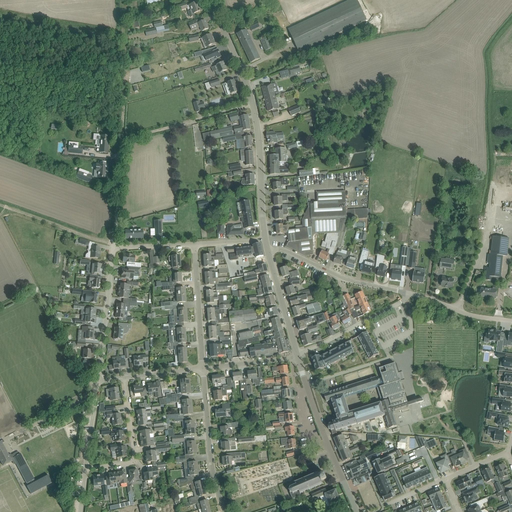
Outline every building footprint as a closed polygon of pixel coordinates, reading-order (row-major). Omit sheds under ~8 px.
[(267,12),(280,6),(276,0),(275,0),(264,6),(267,12)] [(368,22),(357,0),(351,0),(288,30),(299,52),(365,21),(366,23),(368,22)] [(197,3),(198,2),(187,6),(186,3),(177,6),(178,11),(185,9),(186,10),(190,9),(191,10),(188,11),(190,17),(195,16),(194,13),(199,12),(201,11),(199,5),(199,6),(197,3)] [(255,11),(242,17),(245,23),(258,17),(255,11)] [(162,21),(154,23),(155,28),(156,27),(165,26),(164,22),(166,21),(166,18),(161,19),(162,21)] [(202,31),(204,30),(208,28),(205,20),(197,24),(196,20),(189,23),(192,30),(200,27),(202,31)] [(249,25),(252,31),(260,27),(258,21),(249,25)] [(251,63),(255,61),(260,58),(246,29),(237,34),(251,63)] [(206,36),(201,39),(203,45),(205,44),(206,47),(212,45),(216,44),(214,40),(213,40),(212,38),(213,37),(212,37),(211,34),(206,36)] [(272,48),(268,37),(261,40),(265,51),(272,48)] [(211,48),(194,53),(196,57),(201,56),(200,54),(203,53),(207,61),(211,59),(212,62),(216,60),(216,59),(221,56),(218,50),(213,52),(211,48)] [(220,73),(222,72),(227,70),(224,62),(212,67),(213,71),(218,68),(220,73)] [(194,68),(196,72),(211,66),(210,63),(205,65),(199,67),(194,68)] [(301,74),(299,66),(288,70),(290,77),(295,76),(294,73),(297,72),(298,75),(301,74)] [(212,88),(217,86),(215,80),(210,82),(205,84),(207,89),(211,88),(212,88)] [(231,94),(238,91),(235,80),(227,83),(225,84),(226,86),(223,87),(225,91),(230,90),(231,94)] [(278,92),(277,87),(273,88),(272,84),(262,87),(265,99),(275,96),(275,93),(278,92)] [(278,109),(279,109),(279,108),(278,108),(276,102),(277,102),(275,96),(265,99),(268,111),(272,110),(274,117),(279,116),(278,109)] [(200,103),(199,101),(193,103),(196,113),(202,111),(201,109),(205,108),(204,102),(200,103)] [(298,105),(288,110),(291,116),(301,112),(298,105)] [(237,113),(229,115),(231,122),(240,119),(242,126),(234,128),(235,133),(236,137),(242,136),(241,135),(243,134),(243,131),(251,129),(250,128),(248,115),(240,116),(238,116),(237,113)] [(232,128),(203,134),(204,140),(233,134),(232,128)] [(283,138),(283,137),(283,133),(274,134),(274,132),(267,132),(267,138),(268,138),(268,144),(273,143),(277,143),(277,139),(280,139),(283,138)] [(108,136),(108,135),(104,134),(104,136),(99,136),(99,140),(97,140),(97,145),(98,145),(98,148),(99,148),(99,152),(108,153),(109,136),(108,136)] [(246,147),(248,147),(253,146),(252,136),(240,137),(241,149),(246,148),(246,147)] [(72,146),(73,146),(72,145),(72,146),(69,146),(68,153),(82,154),(83,147),(78,147),(72,146)] [(286,162),(286,156),(286,148),(276,149),(276,156),(269,156),(269,163),(279,162),(286,162)] [(248,151),(245,152),(245,153),(246,157),(246,166),(249,166),(254,165),(253,151),(248,151)] [(106,164),(106,162),(100,161),(100,164),(98,164),(96,164),(95,164),(95,171),(96,171),(98,171),(97,178),(98,178),(98,179),(105,180),(105,178),(106,178),(107,164),(106,164)] [(270,175),(275,175),(280,174),(280,173),(288,173),(288,167),(280,168),(279,162),(269,163),(270,175)] [(315,168),(299,170),(300,177),(319,174),(319,172),(316,172),(315,168)] [(92,177),(88,175),(78,171),(76,178),(90,183),(92,177)] [(247,185),(250,185),(255,184),(254,175),(246,175),(246,179),(242,179),(242,181),(241,182),(241,184),(242,185),(247,185)] [(274,190),(279,190),(282,190),(282,186),(288,185),(287,179),(283,179),(278,179),(278,183),(273,183),(274,190)] [(205,191),(197,191),(197,196),(200,196),(200,200),(206,199),(206,191),(205,191)] [(317,202),(331,202),(346,201),(345,191),(317,193),(317,202)] [(288,201),(287,197),(299,196),(299,194),(285,195),(285,197),(274,198),(275,206),(282,205),(282,201),(288,201)] [(201,202),(198,203),(199,209),(208,207),(207,200),(201,202)] [(245,228),(253,227),(249,201),(240,202),(242,212),(239,213),(240,217),(243,217),(245,228)] [(347,207),(346,207),(346,201),(331,202),(317,202),(308,203),(308,207),(302,220),(302,225),(296,226),(296,227),(296,229),(288,230),(288,233),(287,233),(287,235),(288,235),(289,242),(287,246),(289,247),(307,256),(313,255),(313,250),(313,239),(313,237),(313,236),(314,236),(314,235),(315,235),(327,234),(338,233),(339,231),(340,220),(349,219),(368,219),(368,209),(347,210),(347,207)] [(287,215),(288,214),(288,211),(275,212),(276,220),(283,219),(283,215),(287,215)] [(335,258),(334,263),(341,265),(343,259),(345,259),(345,258),(346,255),(341,253),(342,248),(341,248),(343,241),(349,219),(340,220),(339,231),(338,233),(337,237),(338,237),(336,246),(339,247),(338,252),(337,252),(335,258)] [(244,235),(243,228),(242,224),(234,225),(227,225),(228,235),(244,235)] [(288,233),(288,230),(287,224),(281,225),(276,226),(277,234),(284,233),(287,233),(288,233)] [(396,241),(408,242),(409,227),(397,225),(396,241)] [(142,230),(125,231),(126,239),(130,239),(131,238),(131,239),(132,239),(132,238),(143,238),(142,230)] [(321,253),(319,257),(326,261),(329,254),(333,255),(334,250),(335,246),(336,246),(338,237),(337,237),(338,233),(327,234),(325,242),(327,243),(326,248),(328,249),(326,253),(322,251),(321,253)] [(501,278),(503,256),(508,256),(509,238),(493,237),(491,254),(488,254),(487,263),(490,263),(489,268),(487,267),(485,280),(492,281),(499,281),(500,278),(501,278)] [(237,253),(230,254),(230,261),(238,260),(238,257),(252,255),(252,254),(255,254),(256,258),(264,256),(261,245),(259,244),(253,245),(253,248),(251,248),(251,247),(236,249),(237,253)] [(394,246),(391,260),(399,261),(402,248),(394,246)] [(99,247),(91,247),(90,253),(88,253),(87,253),(86,254),(85,255),(85,258),(90,259),(90,258),(100,259),(100,253),(100,251),(99,251),(99,247)] [(363,250),(360,258),(366,259),(367,260),(369,251),(363,250)] [(351,252),(347,251),(346,255),(345,258),(349,259),(347,267),(354,269),(357,258),(350,256),(351,252)] [(134,263),(134,261),(135,256),(132,255),(126,254),(126,255),(123,255),(123,262),(127,262),(126,267),(132,267),(141,268),(141,264),(136,263),(134,263)] [(179,256),(168,257),(169,262),(172,262),(172,268),(175,268),(180,267),(179,256)] [(360,258),(359,263),(364,265),(364,266),(362,271),(362,273),(365,274),(365,272),(370,274),(371,273),(373,273),(375,268),(372,267),(373,264),(365,262),(366,259),(360,258)] [(451,260),(445,259),(441,258),(440,267),(453,269),(454,260),(451,260)] [(102,265),(98,264),(93,264),(93,270),(92,271),(91,271),(90,275),(92,275),(97,275),(97,273),(101,274),(102,265)] [(261,274),(263,273),(268,272),(266,264),(259,266),(260,269),(256,270),(256,271),(251,272),(252,275),(257,274),(261,273),(261,274)] [(391,264),(389,276),(392,276),(392,280),(400,281),(402,270),(394,269),(394,265),(391,264)] [(386,271),(387,267),(381,265),(380,269),(379,269),(377,276),(385,278),(387,271),(386,271)] [(140,275),(141,268),(132,267),(126,267),(126,270),(122,270),(121,278),(133,279),(133,274),(140,275)] [(298,270),(295,271),(289,273),(287,267),(280,269),(283,277),(289,275),(290,279),(299,276),(298,270)] [(413,272),(412,282),(424,283),(425,273),(414,272),(413,272)] [(169,283),(181,282),(181,274),(176,274),(170,274),(170,279),(169,279),(169,283)] [(252,275),(244,277),(246,284),(258,281),(257,274),(252,275)] [(90,275),(89,276),(85,275),(85,277),(89,277),(89,281),(92,281),(91,288),(98,288),(100,287),(100,281),(99,280),(95,279),(96,276),(98,276),(90,275)] [(260,289),(271,286),(268,275),(261,277),(262,280),(259,281),(260,285),(259,286),(260,289)] [(452,288),(453,283),(454,279),(442,277),(442,281),(441,286),(448,287),(448,288),(452,288)] [(216,278),(205,279),(206,285),(211,285),(216,285),(216,287),(228,287),(231,286),(231,283),(219,284),(219,278),(216,278)] [(177,295),(185,295),(185,288),(176,289),(176,286),(168,286),(163,286),(163,291),(170,290),(171,293),(173,292),(177,292),(177,295)] [(265,295),(268,294),(273,293),(271,286),(260,289),(258,290),(259,293),(264,292),(265,295)] [(293,286),(286,288),(288,296),(299,293),(297,288),(294,289),(293,286)] [(480,297),(496,299),(497,290),(481,288),(480,297)] [(290,299),(289,300),(290,306),(292,306),(296,305),(299,304),(299,305),(304,304),(304,303),(304,301),(312,299),(315,299),(314,294),(316,294),(316,292),(317,292),(317,289),(313,290),(310,291),(307,292),(307,295),(304,296),(301,296),(301,297),(297,297),(294,298),(290,299)] [(90,292),(85,291),(83,291),(82,297),(86,298),(86,302),(88,302),(96,303),(97,295),(89,295),(90,292)] [(126,294),(127,292),(118,291),(117,295),(119,295),(119,298),(128,299),(128,294),(126,294)] [(360,306),(367,302),(362,292),(355,295),(360,306)] [(349,298),(348,294),(343,296),(345,299),(350,310),(354,308),(349,298)] [(218,296),(207,297),(207,303),(212,303),(214,303),(214,300),(219,300),(219,305),(227,305),(227,301),(224,301),(223,296),(218,296)] [(265,298),(258,298),(259,301),(266,301),(267,307),(271,306),(276,305),(273,296),(269,297),(265,298)] [(345,299),(342,301),(344,306),(341,308),(345,317),(341,319),(344,325),(351,321),(348,315),(351,314),(349,310),(350,310),(345,299)] [(136,307),(137,302),(130,302),(130,305),(122,304),(117,304),(116,311),(124,311),(128,312),(128,306),(136,307)] [(297,307),(292,308),(295,317),(300,315),(301,315),(299,309),(306,307),(308,315),(320,311),(317,302),(306,306),(305,304),(297,307)] [(371,311),(367,304),(367,302),(360,306),(360,307),(355,309),(354,308),(350,310),(351,313),(352,313),(354,319),(359,317),(356,311),(361,309),(364,314),(371,311)] [(213,308),(208,309),(208,315),(221,314),(224,314),(224,309),(229,309),(229,305),(227,305),(219,305),(220,310),(215,311),(215,308),(213,308)] [(174,316),(187,315),(186,308),(177,309),(177,306),(172,306),(165,307),(165,310),(173,310),(174,316)] [(266,318),(273,316),(278,315),(276,308),(274,308),(273,306),(268,308),(266,308),(267,313),(267,314),(265,315),(266,318)] [(258,309),(229,312),(229,318),(230,323),(230,324),(244,322),(244,323),(250,322),(257,321),(262,319),(260,313),(259,314),(258,309)] [(318,315),(315,316),(316,320),(317,324),(318,325),(326,321),(323,314),(323,313),(321,314),(318,315)] [(221,314),(208,315),(208,321),(218,321),(219,323),(230,323),(229,318),(223,319),(221,319),(221,314)] [(178,326),(178,323),(187,322),(187,315),(174,316),(174,323),(168,323),(168,324),(169,327),(178,326)] [(312,322),(316,320),(315,316),(315,315),(309,317),(301,320),(296,321),(299,331),(309,328),(311,332),(319,330),(317,324),(312,325),(312,322)] [(338,321),(340,320),(337,315),(332,318),(335,322),(331,324),(334,330),(341,326),(338,321)] [(270,329),(281,326),(279,318),(272,320),(273,323),(269,324),(268,321),(265,322),(266,327),(270,326),(270,329)] [(130,329),(131,325),(118,323),(118,328),(114,328),(113,339),(114,339),(114,340),(118,340),(122,340),(123,334),(124,334),(125,334),(126,333),(127,333),(128,332),(128,331),(128,330),(129,329),(130,329)] [(173,336),(185,336),(184,329),(181,329),(180,326),(178,326),(169,327),(169,330),(170,330),(170,337),(173,336)] [(269,331),(265,332),(266,335),(265,336),(270,335),(283,331),(282,331),(281,326),(270,329),(268,330),(269,331)] [(93,328),(82,327),(82,332),(86,333),(85,335),(82,335),(81,336),(81,338),(81,339),(82,339),(81,343),(85,343),(86,339),(94,340),(94,332),(93,332),(93,328)] [(241,341),(238,342),(240,353),(241,357),(244,357),(248,356),(247,348),(246,348),(246,347),(247,346),(247,345),(253,343),(254,345),(260,343),(260,342),(259,337),(262,336),(260,328),(259,327),(253,328),(254,334),(255,336),(252,337),(253,338),(241,341)] [(494,330),(490,330),(489,331),(489,332),(486,331),(486,338),(490,338),(489,341),(497,342),(496,352),(497,352),(502,353),(503,346),(504,338),(500,338),(500,332),(497,332),(498,330),(494,330)] [(270,335),(266,339),(267,342),(284,337),(283,331),(270,335)] [(231,336),(228,337),(225,337),(224,332),(209,333),(210,339),(217,339),(217,336),(220,336),(220,341),(222,341),(231,340),(231,336)] [(358,337),(369,359),(379,354),(378,354),(367,332),(358,337)] [(504,338),(503,346),(507,347),(507,346),(511,346),(511,342),(511,333),(509,333),(509,334),(508,339),(504,338)] [(322,340),(320,336),(314,338),(314,339),(311,340),(309,334),(301,337),(304,346),(319,341),(322,340)] [(177,346),(177,343),(185,343),(185,336),(173,336),(173,343),(170,343),(170,346),(177,346)] [(288,352),(286,344),(284,337),(267,342),(260,343),(254,345),(253,345),(253,346),(249,347),(251,358),(280,354),(288,352)] [(355,348),(351,341),(351,340),(342,345),(341,346),(333,350),(330,351),(328,352),(320,356),(320,357),(319,357),(319,356),(315,357),(314,357),(312,358),(313,362),(314,364),(316,370),(316,371),(323,368),(323,367),(322,366),(325,365),(326,367),(327,366),(331,364),(334,362),(337,360),(338,361),(341,359),(348,355),(352,353),(354,352),(352,349),(355,348)] [(179,356),(186,355),(186,348),(183,349),(183,346),(177,346),(170,346),(170,349),(170,350),(174,350),(175,356),(179,356)] [(93,350),(88,350),(84,349),(83,358),(84,358),(84,361),(83,362),(84,365),(87,365),(89,363),(88,361),(89,359),(91,359),(91,354),(92,354),(93,350)] [(497,352),(497,358),(505,359),(504,367),(511,368),(511,359),(509,359),(508,359),(509,354),(502,353),(497,352)] [(148,361),(147,356),(147,355),(133,357),(134,365),(142,364),(142,361),(148,361)] [(109,370),(120,369),(118,357),(112,357),(112,361),(113,365),(109,365),(109,370)] [(409,408),(409,406),(423,401),(423,399),(408,403),(398,373),(395,363),(379,368),(382,378),(378,379),(378,377),(324,394),(326,402),(332,400),(334,408),(335,412),(338,420),(336,420),(333,421),(329,423),(329,424),(328,426),(328,427),(329,429),(328,429),(329,430),(329,429),(331,430),(331,431),(332,435),(337,433),(336,431),(336,430),(339,430),(339,429),(342,429),(342,430),(345,429),(346,430),(349,429),(352,428),(351,426),(357,424),(358,424),(370,420),(371,422),(375,421),(375,419),(384,416),(389,429),(397,426),(393,413),(409,408)] [(281,374),(283,374),(288,374),(287,366),(280,367),(277,367),(272,368),(272,371),(278,371),(281,371),(281,374)] [(257,378),(257,376),(256,371),(248,372),(249,377),(249,379),(252,379),(253,384),(255,383),(255,386),(260,385),(260,383),(260,378),(259,378),(257,378)] [(511,374),(508,374),(508,371),(499,371),(498,376),(503,376),(503,382),(511,382),(511,374)] [(234,377),(231,378),(232,383),(235,383),(235,381),(240,381),(241,389),(244,389),(244,391),(243,392),(243,399),(248,398),(248,394),(247,392),(247,386),(246,379),(245,379),(245,380),(243,380),(242,376),(242,373),(237,373),(237,372),(234,373),(234,374),(233,374),(234,377)] [(221,379),(225,379),(224,375),(220,376),(213,376),(213,383),(218,383),(218,384),(221,384),(221,379)] [(283,386),(284,386),(289,385),(288,377),(283,378),(276,379),(276,383),(283,382),(283,386)] [(227,385),(223,386),(223,387),(232,386),(232,383),(231,378),(227,378),(227,383),(227,385)] [(161,397),(160,388),(160,386),(157,386),(156,383),(147,384),(148,389),(146,389),(146,394),(148,393),(149,396),(153,395),(153,393),(155,393),(155,398),(161,397)] [(133,388),(131,388),(131,391),(134,391),(134,394),(139,394),(141,393),(141,396),(146,396),(146,394),(146,389),(145,388),(142,388),(141,385),(133,386),(133,388)] [(511,389),(507,389),(507,386),(500,385),(499,392),(503,392),(503,397),(511,397),(511,389)] [(221,391),(214,392),(215,400),(220,400),(222,400),(222,401),(226,400),(227,399),(227,396),(226,395),(226,391),(227,390),(233,390),(232,387),(232,386),(223,387),(221,388),(221,391)] [(118,388),(105,389),(106,397),(110,397),(110,400),(119,399),(119,395),(118,388)] [(264,390),(261,390),(262,397),(262,403),(268,402),(267,396),(273,395),(274,395),(280,394),(281,398),(283,398),(286,398),(291,397),(290,389),(286,390),(286,388),(283,388),(274,389),(273,389),(264,390)] [(505,403),(506,400),(492,398),(491,404),(500,406),(500,411),(511,412),(511,411),(511,409),(511,408),(511,404),(505,403)] [(182,408),(191,407),(191,400),(178,401),(178,405),(182,405),(182,408)] [(284,410),(287,410),(292,410),(291,402),(284,402),(284,403),(278,403),(275,403),(276,408),(279,408),(284,407),(284,410)] [(115,406),(110,407),(103,408),(103,404),(100,405),(99,405),(98,413),(104,412),(106,412),(115,411),(115,406)] [(216,417),(221,417),(227,416),(226,410),(230,410),(230,404),(223,405),(223,410),(216,410),(216,417)] [(142,410),(137,411),(138,418),(146,417),(146,414),(149,413),(149,410),(152,410),(151,406),(144,407),(145,410),(142,410)] [(179,415),(187,415),(192,414),(191,407),(182,408),(183,411),(179,412),(179,415)] [(107,417),(107,419),(112,418),(113,426),(122,424),(122,419),(121,419),(120,414),(115,414),(115,411),(106,412),(104,412),(105,417),(107,417)] [(288,412),(279,413),(279,419),(282,418),(282,423),(286,423),(288,422),(293,422),(292,414),(289,414),(288,412)] [(503,418),(504,415),(488,412),(487,415),(491,416),(491,417),(497,418),(496,419),(499,420),(498,426),(508,427),(509,422),(508,421),(508,419),(503,418)] [(146,417),(138,418),(139,426),(144,425),(147,425),(151,424),(150,421),(147,421),(146,417)] [(226,427),(220,427),(221,433),(224,432),(224,436),(229,435),(233,435),(232,427),(237,427),(237,423),(226,424),(226,427)] [(288,436),(290,436),(295,435),(294,426),(285,427),(285,432),(287,432),(288,436)] [(499,433),(499,429),(488,427),(487,434),(495,435),(494,440),(494,442),(498,442),(498,441),(504,442),(504,441),(505,441),(505,438),(504,438),(505,434),(499,433)] [(140,439),(149,438),(148,434),(152,434),(151,430),(148,431),(148,430),(139,432),(140,439)] [(183,436),(176,436),(174,436),(174,430),(173,430),(168,430),(169,440),(172,440),(183,439),(183,436)] [(123,431),(113,432),(110,433),(111,436),(114,436),(114,442),(124,441),(123,431)] [(336,444),(345,441),(343,435),(334,439),(336,444)] [(153,445),(153,442),(152,438),(149,438),(140,439),(141,447),(153,445)] [(195,441),(194,442),(194,438),(183,439),(172,440),(172,443),(177,442),(184,442),(184,443),(187,443),(187,449),(198,448),(198,444),(195,445),(195,441)] [(296,448),(295,439),(289,440),(288,438),(281,439),(282,446),(289,446),(289,449),(296,448)] [(0,460),(3,466),(7,463),(12,461),(2,443),(4,442),(3,440),(1,441),(1,440),(0,440),(0,460)] [(338,450),(347,446),(345,441),(336,444),(338,450)] [(222,447),(221,447),(221,450),(222,451),(224,451),(225,451),(226,451),(230,450),(237,450),(236,445),(236,442),(227,442),(222,443),(222,447)] [(126,456),(125,447),(125,446),(122,447),(122,444),(117,445),(110,445),(106,446),(106,447),(110,447),(111,451),(116,451),(116,453),(116,458),(126,456)] [(347,446),(338,450),(341,455),(343,461),(343,462),(348,460),(352,458),(350,453),(360,450),(359,448),(358,445),(354,446),(355,447),(349,450),(347,446)] [(457,456),(461,464),(468,461),(464,454),(467,453),(465,449),(459,451),(460,454),(457,456)] [(378,474),(404,462),(399,450),(372,462),(378,474)] [(156,464),(155,461),(155,456),(158,456),(157,451),(146,452),(147,456),(146,457),(146,462),(152,461),(152,465),(156,464)] [(349,466),(346,467),(351,479),(354,478),(355,477),(357,482),(359,482),(369,478),(369,477),(369,476),(370,476),(369,474),(371,473),(369,469),(367,470),(367,469),(360,472),(360,471),(369,467),(367,462),(369,461),(378,457),(377,457),(377,456),(376,454),(376,453),(375,451),(366,455),(367,458),(357,462),(356,461),(349,464),(350,465),(348,466),(349,466)] [(223,458),(222,458),(222,462),(223,462),(224,466),(229,465),(232,465),(231,460),(237,460),(236,459),(241,459),(241,458),(241,456),(245,455),(245,452),(236,453),(232,453),(229,453),(227,454),(229,454),(229,457),(227,457),(223,458)] [(461,464),(457,456),(454,457),(452,453),(447,456),(450,464),(453,463),(455,467),(461,464)] [(34,480),(24,460),(20,454),(13,458),(27,483),(28,486),(27,486),(31,494),(52,483),(48,475),(35,482),(34,480)] [(450,464),(447,456),(446,454),(440,457),(441,459),(435,462),(436,465),(438,469),(439,468),(441,473),(445,471),(447,469),(448,470),(449,469),(447,465),(450,464)] [(505,468),(503,464),(501,465),(500,465),(499,465),(498,465),(498,466),(497,467),(496,468),(501,479),(508,475),(507,473),(507,472),(505,468)] [(158,475),(157,472),(157,467),(147,469),(147,472),(153,477),(154,476),(158,475)] [(431,476),(427,467),(421,470),(426,481),(429,480),(433,478),(431,476)] [(190,477),(190,476),(198,475),(198,472),(200,471),(200,468),(184,470),(185,478),(186,478),(190,477)] [(494,479),(490,468),(486,470),(485,469),(483,470),(483,471),(482,472),(487,483),(491,480),(493,483),(496,482),(494,479)] [(130,478),(129,478),(130,483),(135,482),(135,483),(138,482),(142,482),(142,479),(138,479),(138,475),(137,470),(129,471),(130,476),(130,478)] [(420,483),(426,481),(421,470),(415,473),(420,483)] [(320,486),(319,485),(322,484),(323,484),(324,484),(323,483),(322,481),(327,479),(324,473),(319,475),(318,473),(319,472),(318,471),(318,472),(310,475),(310,474),(310,475),(310,476),(307,477),(307,476),(306,476),(306,477),(303,478),(302,478),(303,479),(300,480),(299,479),(299,480),(296,482),(295,481),(294,482),(292,483),(289,484),(290,486),(290,487),(289,489),(289,490),(290,492),(289,492),(290,493),(293,499),(296,498),(296,499),(298,498),(298,497),(301,495),(301,494),(301,493),(304,492),(304,493),(305,493),(304,492),(308,490),(308,491),(309,491),(308,491),(312,489),(312,490),(312,489),(312,488),(315,487),(315,488),(316,488),(315,487),(318,486),(319,486),(320,486)] [(127,483),(126,476),(126,474),(123,475),(122,472),(115,473),(117,483),(120,483),(120,484),(127,483)] [(152,478),(153,477),(147,472),(144,473),(144,478),(145,482),(153,481),(152,478)] [(113,484),(117,483),(115,473),(108,474),(109,476),(106,477),(107,486),(113,485),(113,484)] [(384,477),(387,476),(386,473),(374,478),(377,484),(386,480),(384,477)] [(414,486),(420,483),(415,473),(409,475),(414,486)] [(94,486),(104,485),(102,474),(92,475),(94,486)] [(407,489),(414,486),(409,475),(403,478),(407,489)] [(477,486),(480,485),(484,483),(481,477),(475,480),(477,486)] [(460,490),(471,485),(468,478),(457,482),(458,485),(457,485),(457,486),(457,487),(458,487),(458,488),(459,488),(460,490)] [(387,482),(389,481),(388,479),(386,480),(377,484),(379,490),(388,486),(387,482)] [(194,484),(193,484),(193,481),(187,482),(180,484),(181,487),(187,486),(190,485),(191,486),(191,487),(191,488),(191,489),(192,491),(193,491),(204,488),(202,481),(194,483),(194,484)] [(498,493),(503,491),(499,482),(495,484),(498,493)] [(131,485),(127,485),(128,493),(129,502),(130,506),(137,505),(136,502),(134,503),(132,493),(131,485)] [(389,488),(392,487),(391,485),(388,486),(379,490),(382,495),(391,491),(389,488)] [(480,492),(477,486),(462,493),(463,493),(464,496),(463,496),(466,503),(477,499),(475,494),(480,492)] [(189,502),(198,500),(197,497),(206,494),(204,488),(193,491),(194,497),(190,498),(188,499),(189,502)] [(440,491),(439,488),(435,489),(436,490),(428,493),(431,499),(442,495),(440,491)] [(328,511),(330,511),(334,509),(333,505),(341,501),(336,490),(327,493),(326,489),(312,495),(314,499),(320,497),(325,508),(326,508),(327,511),(328,511)] [(508,499),(511,497),(511,490),(509,492),(508,489),(505,490),(503,491),(498,493),(496,494),(498,497),(501,496),(502,497),(507,497),(508,499)] [(392,494),(394,493),(393,490),(391,491),(382,495),(384,501),(393,497),(392,494)] [(433,506),(444,501),(442,495),(431,499),(433,506)] [(504,511),(510,509),(509,506),(511,504),(511,497),(508,499),(507,500),(509,504),(499,509),(500,511),(504,511)] [(488,501),(486,498),(474,503),(475,507),(468,510),(468,511),(479,511),(485,509),(483,505),(483,504),(488,501)] [(207,500),(199,503),(198,500),(189,502),(189,504),(192,504),(196,503),(198,510),(199,510),(209,507),(207,500)] [(436,511),(447,507),(444,501),(433,506),(436,511)] [(414,511),(421,511),(418,503),(412,506),(414,511)]
